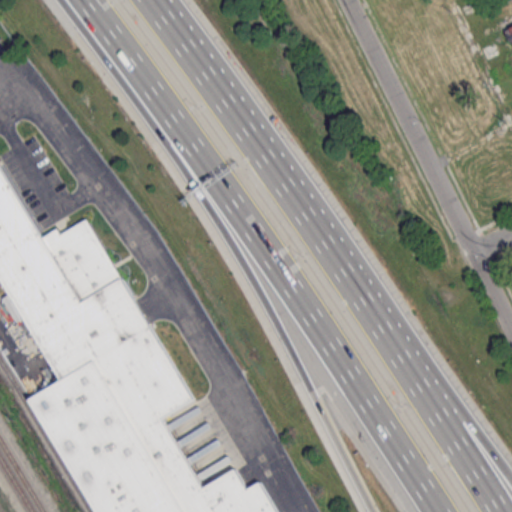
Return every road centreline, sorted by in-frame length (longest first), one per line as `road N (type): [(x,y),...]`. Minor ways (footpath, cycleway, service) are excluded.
road 1 (motorway): [(86,0),(235,201),(441,511)]
road 2 (motorway): [(83,0),(288,342),(372,511)]
road 3 (motorway): [(362,302),(149,0)]
road 4 (residential): [(511,325),(346,0)]
road 5 (motorway): [(496,511),(362,302)]
road 6 (motorway): [(511,479),(429,361),(362,302)]
